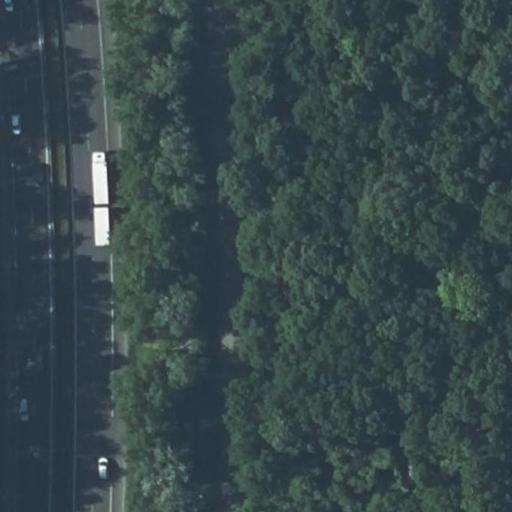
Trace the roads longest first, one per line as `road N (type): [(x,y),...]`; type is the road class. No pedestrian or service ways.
road 1 (residential): [(234,511),(226,134),(213,0)]
road 2 (trunk): [(92,511),(90,188),(78,0)]
road 3 (trunk): [(19,0),(34,344),(31,511)]
